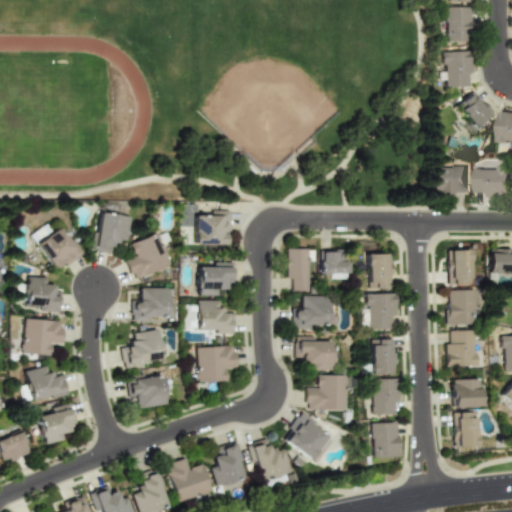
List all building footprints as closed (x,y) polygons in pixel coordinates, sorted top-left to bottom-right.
[(441,41),(467,41),(468,7),(442,6),(441,41)] [(437,52),(437,64),(441,64),(442,87),(466,86),(465,74),(469,74),(468,51),(437,52)] [(453,105),(475,132),(491,119),(469,92),(453,105)] [(511,112),(499,112),(497,142),(511,142),(511,112)] [(465,167),(430,166),(430,193),(465,193),(465,167)] [(508,198),(509,169),(473,168),(473,193),(486,193),(486,197),(508,198)] [(192,244),(223,244),(223,232),(227,232),(227,210),(209,210),(209,215),(195,215),(195,204),(177,204),(177,225),(192,225),(192,244)] [(122,242),(125,216),(94,212),(89,250),(108,253),(109,241),(122,242)] [(26,235),(32,243),(48,231),(42,223),(26,235)] [(77,254),(58,225),(32,243),(51,271),(77,254)] [(126,243),(131,256),(122,259),(130,279),(166,265),(154,232),(126,243)] [(304,291),(305,248),(284,248),(284,279),(289,279),(289,291),(304,291)] [(444,285),(467,284),(466,249),(443,250),(444,285)] [(485,272),(511,273),(511,249),(486,249),(485,272)] [(318,250),(317,275),(327,275),(327,278),(344,279),(345,251),(318,250)] [(364,289),(388,288),(387,253),(363,254),(364,289)] [(231,283),(231,262),(211,262),(211,267),(195,266),(194,295),(214,296),(214,289),(224,289),(224,283),(231,283)] [(56,312),(57,291),(50,291),(50,285),(41,284),(41,278),(23,277),(21,305),(37,306),(36,311),(56,312)] [(128,301),(128,321),(147,321),(147,317),(163,317),(163,288),(136,288),(137,300),(128,301)] [(470,289),(443,290),(444,324),(471,323),(470,289)] [(393,316),(392,293),(357,294),(357,309),(364,309),(365,329),(389,328),(389,316),(393,316)] [(289,308),(289,329),(309,329),(309,325),(324,325),(324,295),(297,296),(297,308),(289,308)] [(215,300),(193,300),(193,330),(231,330),(231,310),(215,310),(215,300)] [(59,321),(20,319),(18,353),(47,355),(47,343),(58,343),(59,321)] [(157,361),(153,330),(126,333),(128,346),(117,347),(119,366),(157,361)] [(443,367),(472,366),(471,330),(446,330),(446,343),(442,343),(443,367)] [(499,371),(511,371),(511,335),(498,336),(499,371)] [(327,371),(328,341),(311,341),(311,336),(291,336),(291,357),(299,357),(299,363),(308,364),(308,370),(327,371)] [(390,338),(366,339),(368,374),(391,373),(390,338)] [(232,367),(231,345),(192,347),(194,382),(223,381),(223,368),(232,367)] [(28,401),(65,392),(60,374),(47,377),(44,365),(20,371),(28,401)] [(161,405),(158,374),(123,377),(124,397),(133,397),(133,408),(161,405)] [(341,375),(312,375),(312,387),(302,387),(302,409),(341,410),(341,375)] [(396,378),(367,379),(368,414),(392,414),(392,401),(396,401),(396,378)] [(448,379),(448,407),(476,406),(476,379),(448,379)] [(496,394),(511,406),(511,382),(508,379),(496,394)] [(39,444),(59,440),(57,433),(67,431),(65,424),(71,424),(67,403),(50,407),(51,412),(34,416),(39,444)] [(473,447),(472,412),(449,413),(450,447),(473,447)] [(312,463),(329,438),(295,414),(278,439),(312,463)] [(394,422),(367,423),(368,457),(395,457),(394,422)] [(0,461),(25,453),(17,431),(0,437),(0,461)] [(278,447),(266,450),(262,439),(245,444),(255,480),(285,471),(278,447)] [(211,485),(238,476),(234,462),(238,460),(233,442),(213,448),(215,454),(209,456),(212,465),(205,467),(211,485)] [(207,491),(197,464),(185,468),(182,458),(161,465),(174,502),(207,491)] [(133,511),(141,511),(163,505),(151,471),(130,478),(134,491),(127,494),(133,511)] [(113,491),(105,492),(104,487),(85,491),(89,511),(97,509),(97,511),(126,511),(123,496),(115,498),(113,491)] [(84,511),(78,496),(60,502),(63,510),(58,511),(84,511)]
